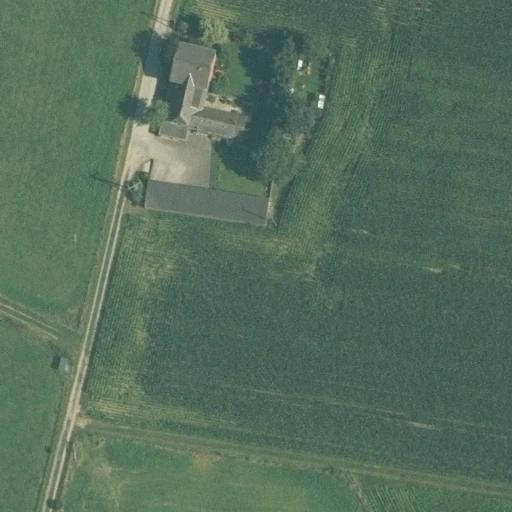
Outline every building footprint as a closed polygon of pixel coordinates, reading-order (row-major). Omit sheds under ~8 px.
[(170,86),(171,86),(207,94),(216,59),(179,50),(170,86)] [(207,94),(171,86),(161,125),(197,133),(202,111),(203,111),(207,94)] [(202,111),(197,133),(232,141),(237,119),(203,111),(202,111)] [(148,184),(144,210),(193,217),(197,191),(148,184)] [(197,191),(193,217),(265,228),(269,201),(197,191)]
